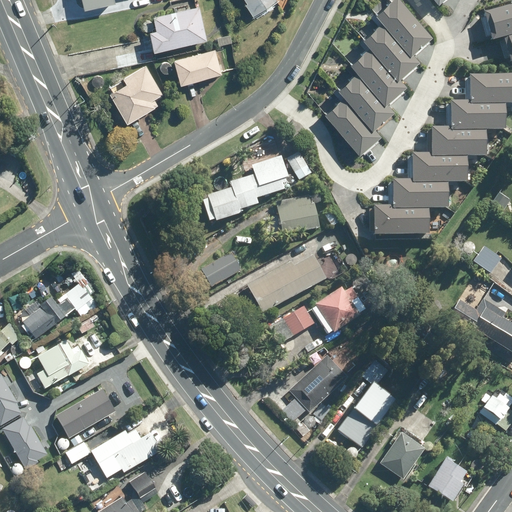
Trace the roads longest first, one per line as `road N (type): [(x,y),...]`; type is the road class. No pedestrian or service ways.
road 1 (primary): [(92,203),(180,360),(315,511)]
road 2 (residential): [(265,96),(307,122),(346,179),(365,180),(385,168),(444,46),(438,23),(416,0)]
road 3 (primary): [(5,0),(92,203)]
road 4 (residential): [(265,96),(92,203)]
